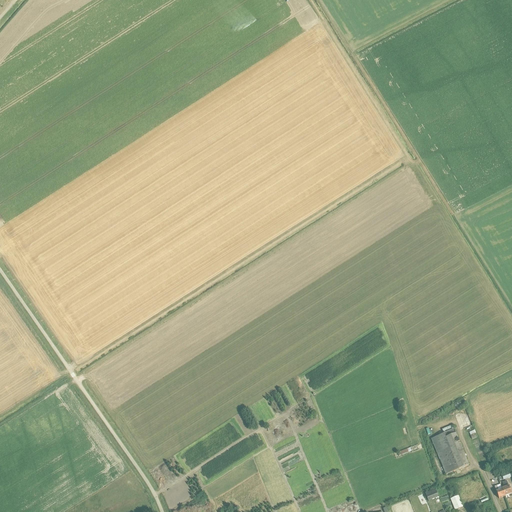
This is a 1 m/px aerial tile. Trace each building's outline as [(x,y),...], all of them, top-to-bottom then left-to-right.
[(442,430),(443,434),(431,439),(446,475),(468,466),(454,430),(452,426),(442,430)] [(411,448),(397,453),(399,456),(412,451),(411,448)] [(502,489),(505,497),(511,494),(507,482),(502,483),(504,488),(502,489)] [(502,489),(500,485),(494,487),(499,499),(505,497),(502,489)] [(429,501),(439,497),(436,490),(426,494),(429,501)] [(455,510),(462,507),(457,495),(450,498),(455,510)]
